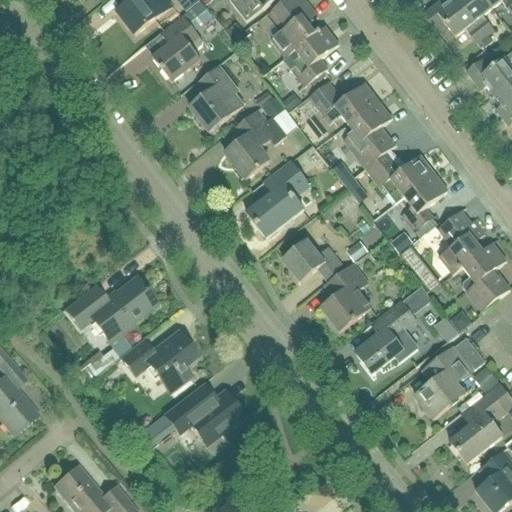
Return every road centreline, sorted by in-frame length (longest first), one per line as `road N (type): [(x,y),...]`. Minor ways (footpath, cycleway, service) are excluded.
road 1 (residential): [(396,511),(292,367),(0,9)]
road 2 (residential): [(511,217),(346,0)]
